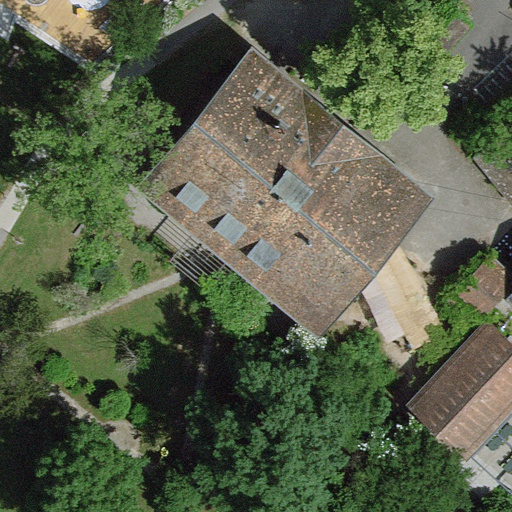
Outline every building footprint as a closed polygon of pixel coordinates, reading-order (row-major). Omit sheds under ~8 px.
[(469,23),(448,3),(409,44),(430,64),(469,23)] [(409,199),(255,68),(168,174),(323,302),(409,199)] [(511,131),(481,155),(511,197),(511,131)] [(482,312),(510,283),(511,281),(511,269),(492,250),(450,293),(476,319),(482,312)] [(491,322),(415,404),(466,452),(511,402),(511,284),(510,283),(482,312),(491,322)]
